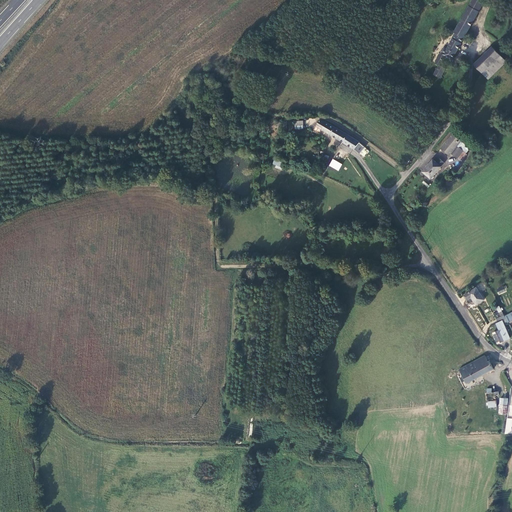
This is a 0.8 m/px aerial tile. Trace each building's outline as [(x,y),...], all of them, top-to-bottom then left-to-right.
[(461,43),(484,3),(479,0),(472,0),(455,33),(457,34),(445,54),(444,55),(446,56),(452,59),(455,54),(456,54),(462,43),(461,43)] [(493,47),(475,65),(488,79),(506,62),(493,47)] [(441,66),(446,56),(444,55),(445,54),(442,53),(436,63),(440,65),(441,66)] [(446,69),(441,66),(440,65),(435,75),(441,78),(446,69)] [(294,121),(294,129),(303,128),(303,120),(294,121)] [(326,122),(320,120),(314,131),(319,134),(322,130),(343,142),(347,134),(342,130),(326,122)] [(464,139),(464,138),(456,130),(442,148),(450,155),(452,153),(458,158),(459,157),(465,150),(458,145),(464,139)] [(221,142),(224,139),(218,133),(215,137),(221,142)] [(355,149),(360,142),(347,134),(343,142),(355,149)] [(472,146),(464,139),(458,145),(465,150),(467,152),(472,146)] [(461,159),(467,152),(465,150),(459,157),(461,159)] [(271,165),(281,169),(284,163),(274,159),(271,165)] [(329,166),(339,171),(342,164),(332,159),(329,166)] [(434,160),(423,172),(431,178),(445,162),(440,159),(437,162),(434,160)] [(499,295),(506,292),(504,287),(496,290),(499,295)] [(476,288),(465,296),(467,300),(472,297),(477,305),(485,300),(476,288)] [(511,319),(511,311),(504,316),(499,306),(496,308),(498,312),(494,314),(497,321),(503,318),(505,323),(511,319)] [(509,338),(502,321),(496,324),(499,330),(493,333),(498,343),(509,338)] [(459,365),(460,369),(485,356),(483,352),(459,365)] [(485,356),(460,369),(468,383),(494,370),(488,356),(486,357),(485,356)] [(500,414),(507,414),(508,404),(500,404),(500,414)] [(470,413),(452,413),(451,431),(470,432),(470,413)]
